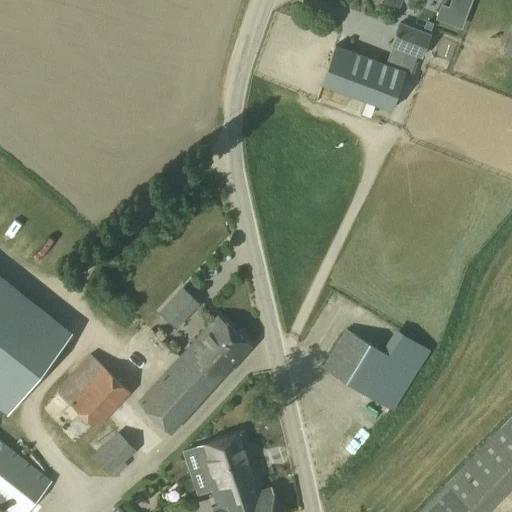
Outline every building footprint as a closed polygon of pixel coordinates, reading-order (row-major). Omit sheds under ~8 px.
[(433,17),(460,27),(469,0),(447,0),(446,3),(439,1),(433,17)] [(431,34),(401,22),(392,44),(422,56),(431,34)] [(405,72),(335,44),(321,82),(391,109),(405,72)] [(0,405),(8,412),(71,332),(0,275),(0,405)] [(161,311),(178,327),(200,303),(183,287),(161,311)] [(251,345),(219,316),(141,401),(173,431),(251,345)] [(417,371),(347,329),(324,367),(394,410),(417,371)] [(52,387),(91,427),(128,391),(90,351),(52,387)] [(137,450),(118,430),(92,456),(110,475),(114,471),(117,474),(128,464),(125,461),(137,450)] [(199,446),(212,488),(229,482),(233,495),(263,486),(245,431),(199,446)] [(24,511),(51,479),(0,438),(0,502),(12,511),(24,511)] [(485,511),(503,494),(468,461),(445,485),(473,511),(485,511)] [(229,482),(212,488),(218,506),(214,507),(215,511),(279,511),(272,488),(265,490),(263,486),(233,495),(229,482)]
